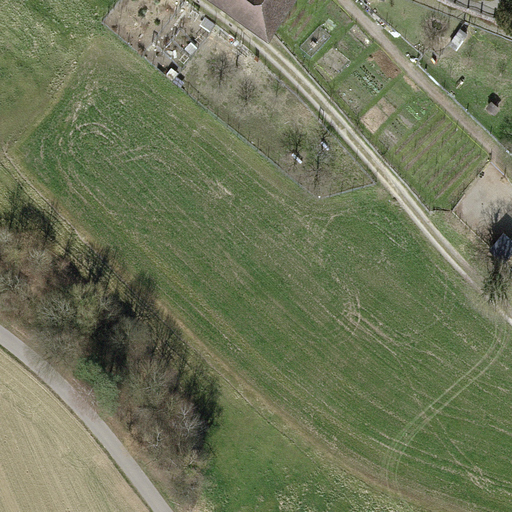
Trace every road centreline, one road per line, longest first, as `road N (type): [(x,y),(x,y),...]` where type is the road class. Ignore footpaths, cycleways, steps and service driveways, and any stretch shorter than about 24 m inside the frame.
road 1 (track): [(511,315),(307,88),(203,0)]
road 2 (track): [(0,333),(101,426),(163,511)]
